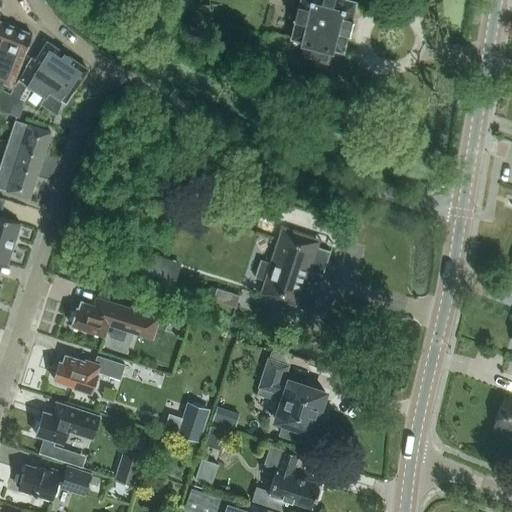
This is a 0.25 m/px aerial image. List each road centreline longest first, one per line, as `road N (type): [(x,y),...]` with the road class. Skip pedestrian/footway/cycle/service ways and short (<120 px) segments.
road 1 (residential): [(461,213),(275,153),(109,68)]
road 2 (residential): [(0,389),(109,68)]
road 3 (tertiary): [(412,458),(461,213)]
road 4 (tertiary): [(473,140),(496,0)]
